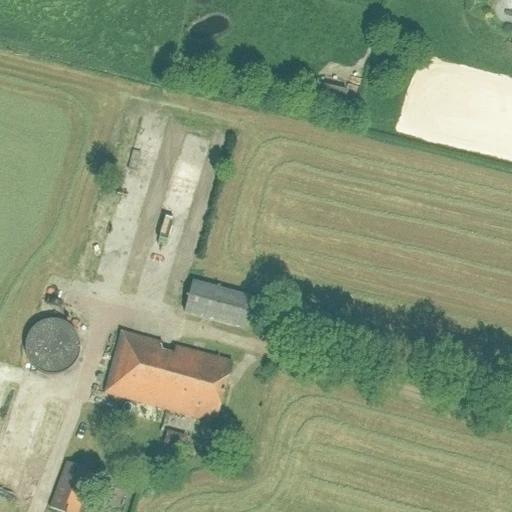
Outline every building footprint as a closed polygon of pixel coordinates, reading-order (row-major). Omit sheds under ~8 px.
[(313,84),(308,105),(341,113),(346,92),(313,84)] [(192,283),(183,314),(244,331),(252,300),(192,283)] [(25,344),(24,349),(25,354),(26,358),(28,363),(31,366),(34,370),(38,373),(42,375),(47,376),(52,376),(57,376),(61,375),(66,373),(69,370),(73,367),(76,363),(78,358),(79,354),(79,349),(79,344),(78,339),(76,335),(73,331),(69,328),(66,325),(61,323),(57,322),(52,321),(47,322),(42,323),(38,325),(34,328),(31,331),(28,335),(26,339),(25,344)] [(230,362),(175,348),(173,354),(159,351),(161,344),(121,333),(104,394),(213,424),(230,362)] [(12,362),(0,362),(0,380),(13,380),(12,362)] [(6,459),(41,459),(40,441),(6,442),(6,459)] [(58,511),(78,511),(90,481),(95,483),(98,475),(66,463),(49,509),(58,511)]
